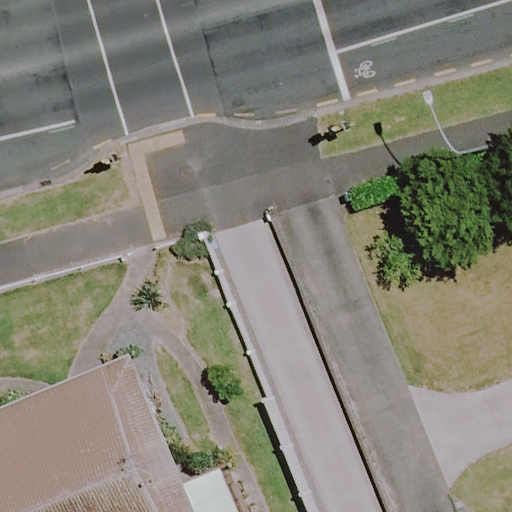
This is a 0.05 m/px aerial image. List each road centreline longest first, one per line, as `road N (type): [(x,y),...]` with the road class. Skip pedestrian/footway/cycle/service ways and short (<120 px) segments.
road 1 (unknown): [(126,46),(304,511)]
road 2 (secondary): [(279,0),(0,76)]
